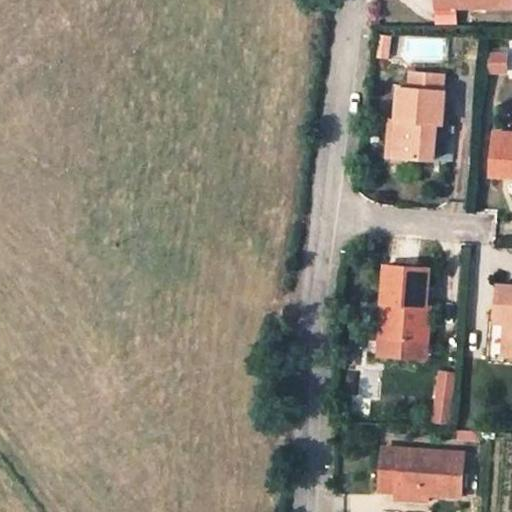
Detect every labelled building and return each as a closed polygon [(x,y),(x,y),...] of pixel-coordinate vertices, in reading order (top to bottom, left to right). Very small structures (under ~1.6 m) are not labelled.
[(390,46),(391,28),(380,28),(378,45),(390,46)] [(443,77),(414,75),(414,90),(399,89),(397,122),(395,157),(435,160),(437,124),(444,125),(446,93),(441,93),(443,77)] [(395,157),(397,122),(391,122),(389,157),(395,157)] [(511,176),(511,134),(496,133),(493,176),(511,176)] [(427,266),(406,265),(385,264),(383,303),(389,303),(388,340),(397,341),(395,364),(418,364),(419,342),(429,342),(430,313),(426,313),(425,305),(427,266)] [(499,321),(491,321),(489,359),(506,360),(506,355),(510,356),(511,355),(511,287),(501,287),(500,309),(500,312),(499,315),(499,319),(499,321)] [(429,342),(419,342),(418,364),(427,364),(429,342)] [(435,397),(430,424),(449,427),(453,400),(435,397)] [(465,453),(384,447),(381,488),(398,489),(398,497),(427,500),(428,491),(463,494),(465,453)]
